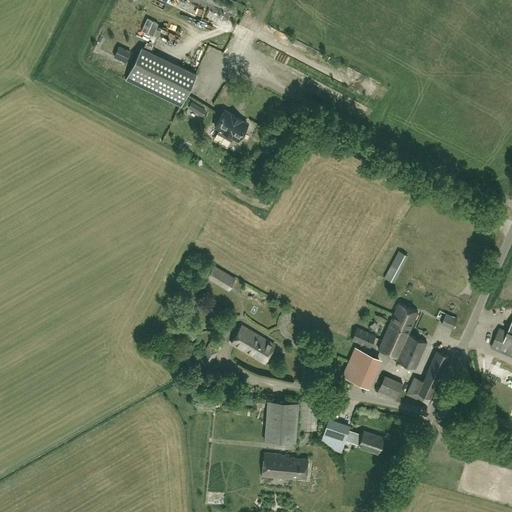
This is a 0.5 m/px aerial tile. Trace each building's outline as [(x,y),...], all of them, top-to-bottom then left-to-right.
[(165,0),(219,25),(223,16),(228,18),(230,13),(236,15),(243,1),(241,0),(165,0)] [(145,29),(161,37),(163,33),(147,25),(145,29)] [(183,96),(187,80),(193,81),(198,63),(135,46),(125,81),(183,96)] [(241,119),(231,113),(230,114),(224,110),(215,126),(220,128),(217,133),(231,141),(233,137),(238,139),(247,124),(241,120),(241,119)] [(384,277),(394,283),(408,256),(398,251),(384,277)] [(206,277),(228,291),(236,277),(213,264),(206,277)] [(397,357),(396,360),(415,368),(427,342),(408,333),(418,311),(399,303),(378,349),(397,357)] [(446,313),(441,323),(453,328),(458,318),(446,313)] [(511,322),(508,332),(500,328),(492,348),(511,356),(511,322)] [(242,325),(231,343),(264,363),(274,344),(242,325)] [(351,340),(370,348),(376,335),(357,327),(351,340)] [(355,347),(354,348),(357,349),(353,360),(355,361),(362,364),(367,353),(355,347)] [(430,398),(449,356),(436,350),(417,392),(430,398)] [(342,375),(354,380),(362,364),(355,361),(353,366),(350,365),(345,376),(342,374),(342,375)] [(403,384),(385,375),(378,390),(396,398),(403,384)] [(295,442),(298,402),(268,400),(265,440),(295,442)] [(202,465),(243,467),(247,408),(225,407),(225,416),(234,416),(234,426),(220,425),(219,432),(217,432),(217,441),(215,440),(215,445),(203,444),(202,465)] [(335,418),(338,409),(332,407),(328,416),(335,418)] [(300,412),(300,433),(320,434),(320,429),(313,429),(313,424),(310,424),(310,412),(300,412)] [(332,450),(340,453),(349,427),(328,420),(321,440),(332,448),(332,450)] [(379,452),(384,437),(363,430),(358,445),(379,452)] [(352,438),(349,447),(355,449),(357,440),(352,438)] [(289,457),(289,454),(264,452),(262,476),(291,479),(291,476),(306,478),(308,458),(289,457)]
